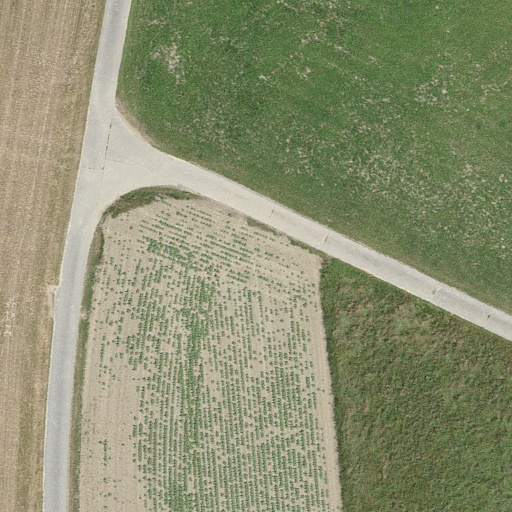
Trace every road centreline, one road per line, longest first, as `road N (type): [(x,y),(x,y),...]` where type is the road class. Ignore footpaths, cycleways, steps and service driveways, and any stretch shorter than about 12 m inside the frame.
road 1 (track): [(58,511),(68,316),(123,0)]
road 2 (track): [(102,132),(511,333)]
